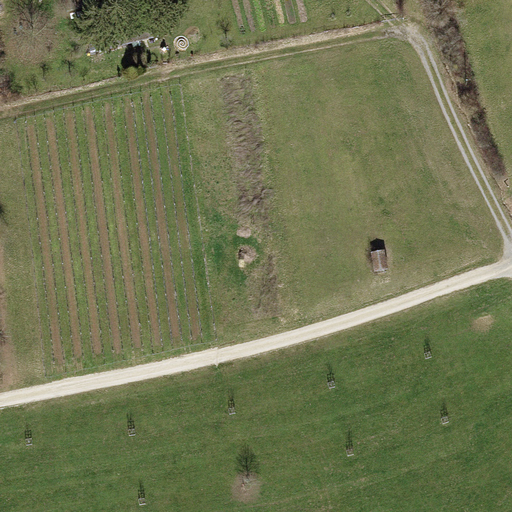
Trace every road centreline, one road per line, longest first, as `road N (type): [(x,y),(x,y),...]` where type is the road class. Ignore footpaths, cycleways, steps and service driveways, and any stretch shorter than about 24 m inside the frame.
road 1 (track): [(0,405),(275,351),(511,275)]
road 2 (track): [(0,113),(379,33),(418,37)]
road 3 (track): [(511,242),(418,37)]
